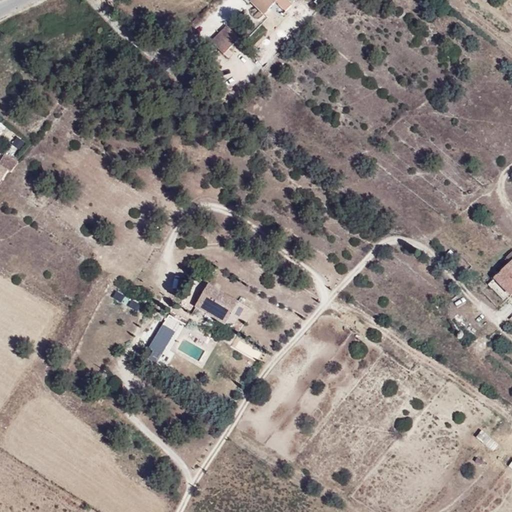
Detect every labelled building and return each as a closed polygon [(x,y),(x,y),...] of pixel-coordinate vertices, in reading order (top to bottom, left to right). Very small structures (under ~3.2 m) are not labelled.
[(260,16),(274,0),(249,0),(246,4),(260,16)] [(223,60),(239,42),(225,28),(208,47),(223,60)] [(14,148),(19,141),(13,136),(8,142),(14,148)] [(7,171),(15,160),(2,149),(0,151),(0,175),(5,170),(7,171)] [(511,253),(509,249),(502,255),(505,258),(500,264),(489,274),(508,293),(511,289),(511,253)] [(500,264),(505,258),(502,255),(497,261),(500,264)] [(239,300),(201,284),(185,310),(222,325),(239,300)] [(166,315),(146,356),(165,365),(185,324),(166,315)]
